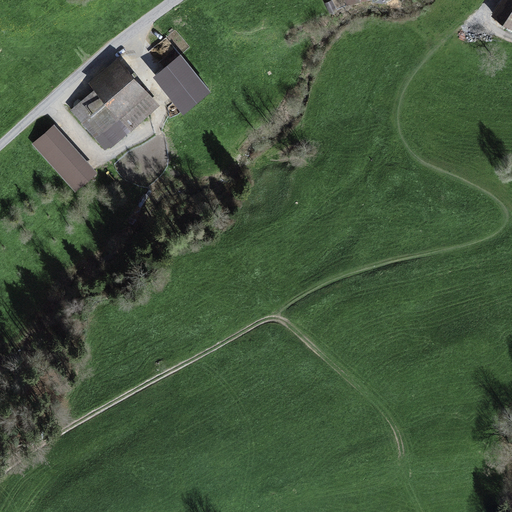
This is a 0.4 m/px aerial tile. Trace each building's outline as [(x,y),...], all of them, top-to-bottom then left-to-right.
[(332,0),(331,0),(325,3),(329,12),(340,7),(337,1),(333,2),(332,0)] [(511,0),(502,0),(489,18),(511,34),(511,0)] [(210,92),(179,55),(152,77),(183,115),(210,92)] [(150,93),(119,58),(89,84),(94,90),(71,110),(95,140),(150,93)] [(150,93),(95,140),(105,150),(109,147),(110,148),(160,106),(150,93)] [(54,124),(32,144),(75,192),(97,173),(54,124)]
